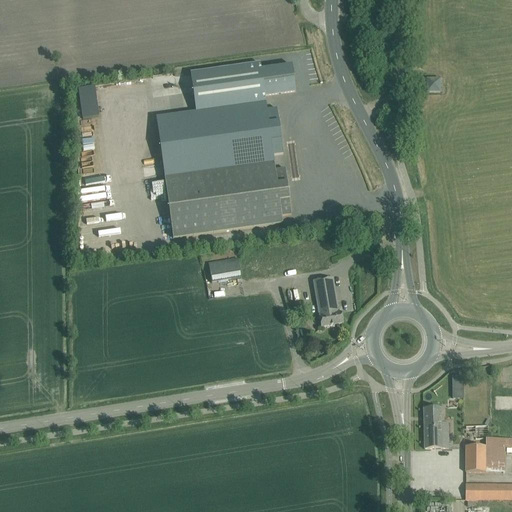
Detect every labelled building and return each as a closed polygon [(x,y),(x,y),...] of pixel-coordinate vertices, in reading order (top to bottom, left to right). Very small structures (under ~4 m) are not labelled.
[(196,113),(156,119),(163,165),(191,161),(193,175),(164,179),(173,240),(283,224),(282,217),(292,215),(285,170),(275,171),(273,156),(283,155),(277,110),(267,111),(266,103),(265,97),(296,92),(292,66),(261,71),(261,64),(190,74),(196,113)] [(427,80),(427,93),(440,93),(440,80),(427,80)] [(98,116),(93,87),(78,89),(83,119),(98,116)] [(243,278),(238,260),(208,265),(213,285),(243,278)] [(333,278),(323,280),(313,282),(321,328),(343,324),(342,313),(339,314),(333,278)] [(306,302),(298,305),(301,316),(309,314),(306,302)] [(329,338),(339,337),(338,330),(328,331),(329,338)] [(463,377),(452,377),(452,399),(463,399),(463,377)] [(441,409),(423,409),(425,450),(449,450),(448,433),(448,423),(441,424),(441,409)] [(487,441),(487,447),(467,447),(466,473),(511,473),(511,439),(488,439),(488,436),(498,435),(498,426),(487,427),(487,420),(481,420),(482,427),(466,427),(466,434),(475,434),(476,441),(487,441)] [(511,501),(511,486),(466,486),(466,502),(511,501)]
